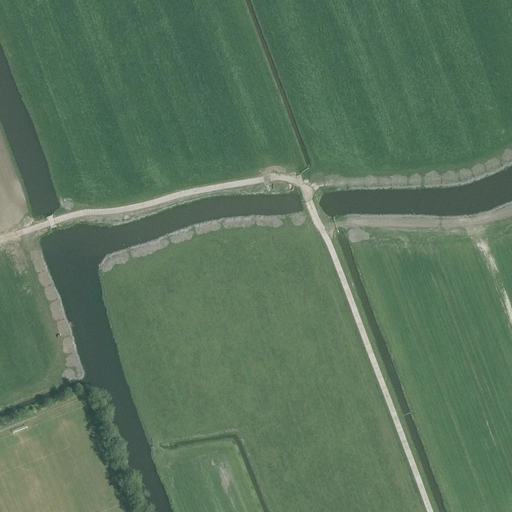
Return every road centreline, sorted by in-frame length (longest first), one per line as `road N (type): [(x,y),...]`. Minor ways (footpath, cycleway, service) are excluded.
road 1 (track): [(430,511),(320,232)]
road 2 (track): [(304,184),(266,177),(206,185),(55,220)]
road 3 (track): [(511,217),(481,230),(334,225),(320,232)]
